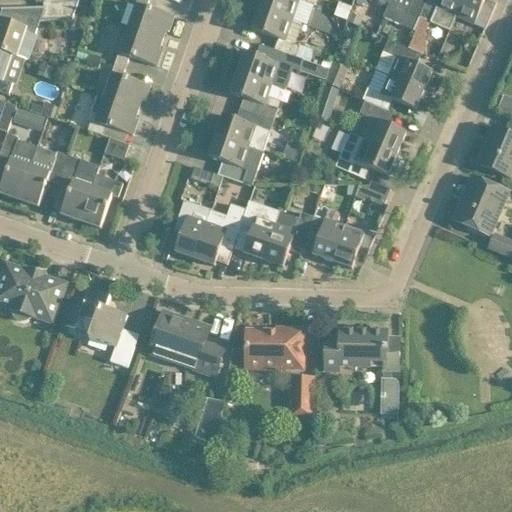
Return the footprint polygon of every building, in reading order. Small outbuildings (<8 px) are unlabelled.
[(127,30),(163,42),(166,32),(169,33),(174,18),(155,12),(147,9),(150,0),(137,0),(136,5),(127,30)] [(296,0),(263,0),(260,11),(293,22),(300,1),(296,0)] [(391,0),(383,19),(414,32),(419,19),(427,0),(391,0)] [(449,32),(455,18),(462,0),(427,0),(419,19),(414,32),(417,33),(425,37),(431,24),(449,32)] [(485,31),(496,5),(486,1),(485,0),(462,0),(455,18),(467,23),(485,31)] [(27,61),(40,23),(72,21),(79,3),(46,4),(44,4),(44,9),(21,9),(1,10),(1,11),(2,11),(0,17),(0,51),(17,58),(27,61)] [(252,32),(271,38),(285,43),(293,22),(260,11),(252,32)] [(350,14),(346,23),(359,28),(362,19),(350,14)] [(116,64),(126,68),(130,58),(138,62),(157,68),(162,53),(159,52),(163,42),(127,30),(119,55),(116,64)] [(389,42),(384,53),(397,59),(389,77),(424,92),(433,73),(417,67),(422,56),(409,50),(389,42)] [(291,45),(287,56),(304,62),(310,64),(314,52),(308,50),(300,48),(291,45)] [(245,53),(238,74),(272,86),(286,91),(293,71),(300,73),(304,62),(287,56),(260,47),(256,57),(245,53)] [(0,94),(9,98),(10,96),(9,96),(13,85),(3,82),(12,57),(17,58),(0,51),(0,94)] [(441,56),(440,59),(442,61),(446,62),(448,60),(449,57),(447,54),(444,54),(441,56)] [(90,57),(87,66),(98,69),(101,61),(90,57)] [(103,99),(139,111),(142,102),(145,103),(151,87),(123,78),(126,68),(116,64),(112,74),(103,99)] [(278,112),(265,107),(272,86),(238,74),(230,95),(244,100),(240,111),(274,123),(278,112)] [(365,103),(389,113),(393,102),(416,112),(424,92),(389,77),(381,95),(368,90),(363,102),(365,103)] [(92,113),(98,116),(95,124),(91,122),(88,132),(102,137),(106,128),(133,137),(139,122),(135,121),(139,111),(103,99),(97,97),(92,113)] [(0,101),(0,113),(2,114),(0,120),(0,131),(8,134),(17,108),(0,101)] [(372,121),(363,141),(397,156),(407,134),(383,124),(389,113),(365,103),(360,115),(372,121)] [(30,112),(41,116),(51,120),(52,116),(55,117),(57,109),(54,108),(55,107),(45,104),(43,109),(32,105),(30,112)] [(18,109),(14,122),(28,127),(32,114),(18,109)] [(318,109),(315,119),(323,122),(328,112),(318,109)] [(270,134),(274,123),(240,111),(236,121),(223,117),(216,138),(263,154),(270,134)] [(48,119),(44,129),(51,132),(57,129),(58,122),(51,120),(48,119)] [(510,178),(511,178),(511,136),(494,129),(478,165),(510,179),(510,178)] [(38,149),(19,142),(19,140),(7,136),(0,156),(0,166),(8,169),(0,192),(0,194),(19,202),(38,149)] [(337,168),(348,173),(366,181),(367,180),(361,178),(365,167),(388,177),(397,156),(363,141),(350,136),(342,156),(337,168)] [(252,187),(256,175),(263,154),(216,138),(208,159),(223,163),(218,177),(243,186),(243,184),(252,187)] [(130,147),(110,140),(105,155),(124,162),(130,147)] [(38,149),(19,202),(39,208),(48,183),(59,187),(69,158),(57,153),(57,155),(38,149)] [(81,162),(69,158),(59,187),(70,191),(61,216),(81,223),(97,178),(96,177),(99,168),(81,162)] [(338,186),(338,174),(326,174),(326,186),(338,186)] [(219,190),(223,179),(214,176),(210,187),(219,190)] [(122,186),(97,178),(81,223),(101,230),(112,197),(118,199),(122,186)] [(490,237),(508,194),(472,179),(472,180),(474,181),(463,206),(461,205),(454,222),(467,228),(469,232),(476,235),(480,233),(490,237)] [(355,199),(365,202),(366,198),(385,206),(391,191),(371,183),(369,188),(359,188),(355,199)] [(195,261),(212,212),(184,203),(174,233),(182,236),(175,254),(195,261)] [(264,262),(281,214),(250,203),(247,211),(233,252),(264,262)] [(212,212),(195,261),(215,268),(216,263),(227,267),(233,251),(233,252),(247,211),(231,206),(227,217),(212,212)] [(300,220),(281,214),(264,262),(283,269),(289,252),(300,256),(304,245),(310,230),(298,227),(300,220)] [(310,229),(310,230),(304,245),(316,249),(313,257),(333,264),(345,228),(326,221),(325,223),(314,219),(310,229)] [(352,271),(355,262),(358,254),(367,257),(374,238),(345,228),(333,264),(352,271)] [(488,250),(511,261),(511,260),(511,242),(494,234),(488,250)] [(7,267),(0,286),(0,304),(13,309),(12,313),(13,316),(14,319),(16,321),(19,323),(22,323),(25,323),(27,322),(30,319),(31,318),(32,316),(52,323),(64,287),(42,279),(43,276),(30,271),(29,275),(7,267)] [(62,326),(75,331),(76,330),(91,335),(89,341),(116,350),(111,364),(128,370),(133,356),(139,337),(124,332),(128,318),(115,313),(116,309),(115,305),(109,304),(111,299),(88,291),(84,302),(71,298),(62,326)] [(224,334),(225,310),(214,310),(213,334),(224,334)] [(186,321),(164,313),(158,332),(150,355),(166,361),(195,371),(194,373),(215,380),(219,367),(226,348),(206,341),(208,334),(187,327),(188,325),(188,324),(188,323),(187,322),(186,321)] [(303,371),(303,351),(304,331),(277,330),(277,333),(247,333),(247,353),(246,370),(303,371)] [(325,338),(325,358),(325,373),(340,373),(340,368),(383,369),(383,374),(383,380),(382,380),(381,416),(397,417),(397,421),(398,421),(398,387),(399,384),(398,382),(395,381),(393,381),(393,374),(397,374),(399,373),(400,340),(388,340),(388,338),(388,333),(339,332),(339,339),(325,338)] [(292,380),(291,420),(313,420),(314,408),(314,380),(292,380)] [(335,409),(314,408),(313,420),(313,422),(335,423),(335,409)]
